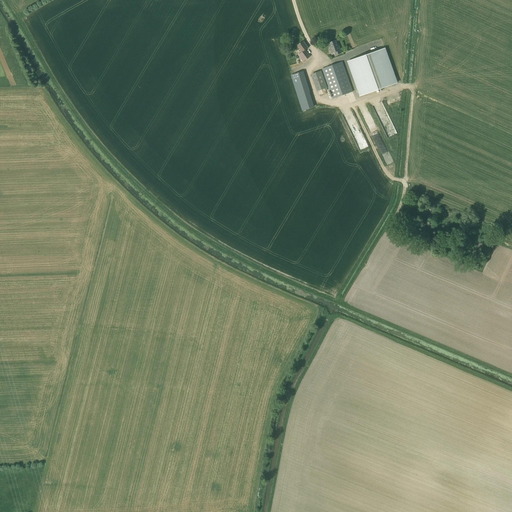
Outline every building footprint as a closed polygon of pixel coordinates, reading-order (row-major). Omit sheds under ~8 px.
[(337,46),(335,41),(329,43),(331,49),(330,49),(332,53),(335,52),(336,55),(341,53),(338,46),(337,46)] [(303,62),(310,57),(305,50),(308,48),(303,42),(297,46),(302,53),(301,53),(298,55),(303,62)] [(360,96),(398,83),(385,48),(347,62),(360,96)] [(332,99),(353,92),(342,62),(322,69),(332,99)] [(302,111),(314,107),(310,93),(310,92),(303,71),(290,75),(302,111)] [(317,92),(327,88),(321,71),(311,75),(317,92)] [(368,125),(373,124),(369,111),(364,112),(368,125)] [(357,141),(361,151),(369,147),(365,138),(357,141)] [(384,148),(384,151),(386,150),(383,140),(377,142),(379,149),(384,148)]
